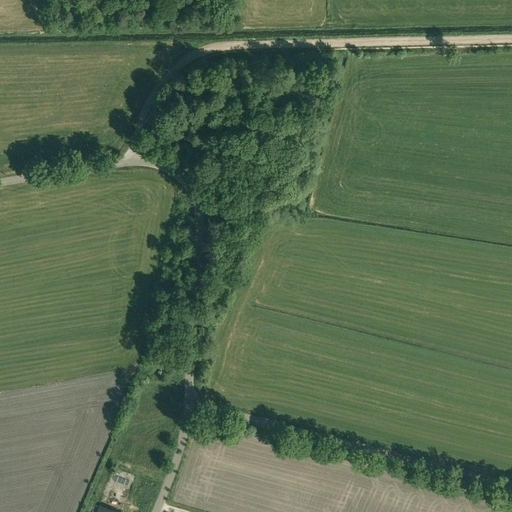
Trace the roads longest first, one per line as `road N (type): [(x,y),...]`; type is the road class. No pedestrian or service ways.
road 1 (unclassified): [(0,181),(134,160),(170,168),(188,183),(199,234),(186,404)]
road 2 (track): [(511,40),(212,47),(163,82),(137,134)]
road 3 (unclassified): [(511,484),(186,404)]
